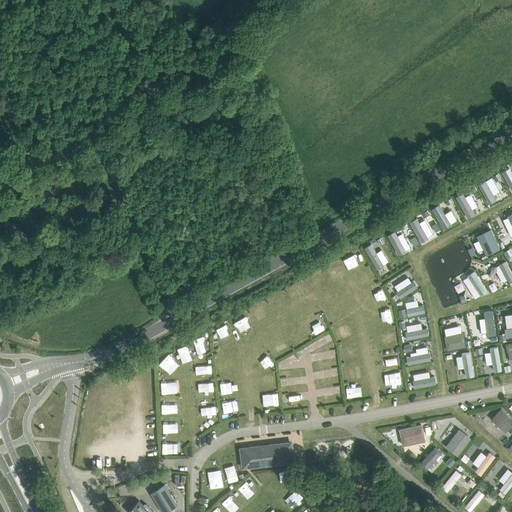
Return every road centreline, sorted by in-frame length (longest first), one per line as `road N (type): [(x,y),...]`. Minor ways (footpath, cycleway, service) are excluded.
road 1 (unclassified): [(178,316),(511,132)]
road 2 (track): [(107,130),(281,0)]
road 3 (track): [(178,316),(107,130)]
road 4 (unclassified): [(94,511),(63,451),(71,363)]
